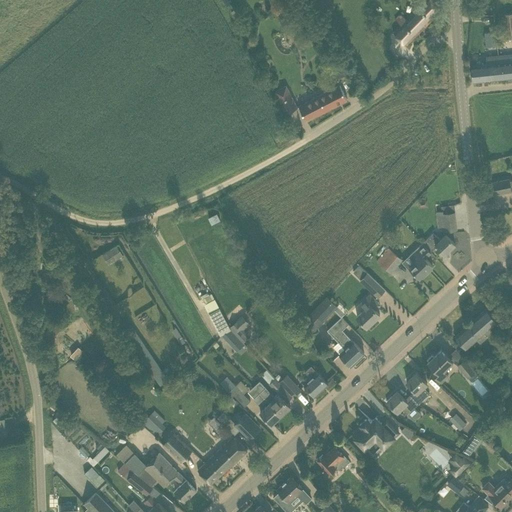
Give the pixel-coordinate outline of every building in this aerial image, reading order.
[(433,0),(416,0),(415,1),(420,5),(406,19),(401,14),(396,20),(401,24),(393,32),(406,45),(442,8),(433,0)] [(288,13),(296,25),(301,21),(297,16),(299,15),(294,8),(288,13)] [(511,36),(511,13),(501,15),(503,38),(511,36)] [(332,34),(327,25),(320,30),(325,38),(332,34)] [(489,48),(503,47),(501,33),(488,34),(489,48)] [(499,63),(496,63),(498,79),(511,77),(511,59),(509,60),(508,54),(498,55),(499,63)] [(498,55),(486,56),(486,64),(471,65),(473,81),(498,79),(496,63),(499,63),(498,55)] [(337,80),(344,75),(341,69),(333,73),(337,80)] [(286,85),(275,90),(287,113),(297,107),(286,85)] [(347,99),(343,90),(340,86),(299,106),(306,120),(347,99)] [(511,180),(509,181),(509,179),(491,183),(493,194),(511,191),(511,190),(511,180)] [(456,229),(454,204),(442,206),(443,210),(436,211),(438,227),(445,226),(445,230),(456,229)] [(433,232),(423,242),(431,251),(436,246),(444,254),(455,244),(446,234),(440,239),(433,232)] [(419,277),(421,279),(426,274),(425,272),(432,265),(425,257),(431,251),(423,242),(410,254),(416,261),(408,268),(412,273),(411,274),(415,278),(416,277),(418,278),(419,277)] [(117,246),(103,255),(109,264),(123,255),(117,246)] [(377,259),(391,271),(402,258),(388,246),(377,259)] [(359,265),(353,271),(357,274),(361,278),(367,272),(362,268),(359,265)] [(361,278),(360,279),(378,296),(385,289),(367,272),(361,278)] [(362,310),(357,316),(367,326),(380,314),(373,307),(378,302),(370,293),(357,305),(362,310)] [(212,294),(204,298),(206,303),(215,299),(212,294)] [(326,296),(304,320),(315,330),(338,306),(326,296)] [(220,308),(209,313),(218,331),(229,326),(220,308)] [(497,321),(486,308),(455,336),(466,348),(476,339),(480,343),(493,331),(490,327),(497,321)] [(242,315),(230,327),(243,342),(250,336),(244,329),(250,323),(242,315)] [(340,354),(344,358),(351,365),(364,353),(342,329),(349,324),(342,316),(327,330),(345,349),(340,354)] [(144,353),(147,351),(141,343),(143,342),(131,325),(123,331),(161,385),(174,376),(167,367),(162,370),(158,364),(154,367),(144,353)] [(231,329),(221,334),(237,351),(244,344),(231,329)] [(76,346),(69,354),(76,359),(82,351),(76,346)] [(434,355),(432,354),(427,358),(429,360),(428,361),(432,366),(429,369),(441,382),(448,375),(443,370),(453,361),(441,349),(434,355)] [(475,372),(465,359),(457,365),(468,378),(475,372)] [(305,371),(309,375),(311,378),(304,384),(315,396),(328,383),(311,365),(305,371)] [(275,378),(266,369),(261,374),(278,392),(283,387),(275,378)] [(417,372),(407,382),(415,390),(410,395),(419,404),(430,393),(423,387),(427,383),(424,379),(417,372)] [(287,374),(279,381),(293,395),(300,389),(287,374)] [(228,376),(220,383),(232,396),(234,394),(245,405),(250,400),(244,393),(236,384),(228,376)] [(254,386),(270,403),(281,414),(290,406),(279,394),(275,398),(259,381),(254,386)] [(272,423),(281,414),(270,403),(254,386),(248,391),(264,408),(261,411),(272,423)] [(397,391),(387,400),(394,407),(398,411),(402,408),(408,414),(414,420),(421,414),(415,407),(419,404),(410,395),(405,399),(397,391)] [(231,396),(227,400),(231,405),(236,400),(231,396)] [(140,419),(157,436),(166,427),(162,423),(165,420),(154,409),(146,419),(143,416),(140,419)] [(217,417),(235,434),(240,428),(250,438),(260,427),(247,414),(237,424),(223,411),(217,417)] [(131,415),(130,416),(125,422),(134,431),(140,424),(131,415)] [(361,425),(353,433),(356,436),(354,438),(364,449),(366,447),(375,438),(384,446),(384,447),(395,437),(395,436),(399,432),(386,419),(382,423),(376,417),(371,421),(368,418),(367,420),(366,418),(364,420),(361,423),(360,424),(361,425)] [(461,418),(455,424),(460,429),(466,423),(461,418)] [(192,449),(174,432),(163,444),(181,461),(192,449)] [(462,450),(468,455),(479,438),(472,434),(462,450)] [(247,450),(234,436),(199,469),(211,483),(228,468),(247,450)] [(109,450),(105,446),(93,458),(90,456),(87,459),(93,465),(109,450)] [(328,449),(318,459),(323,465),(323,466),(324,466),(328,470),(330,472),(336,466),(339,470),(345,464),(346,465),(350,461),(342,453),(335,446),(330,451),(328,449)] [(151,485),(157,479),(165,486),(174,477),(181,484),(175,490),(185,500),(196,490),(160,452),(147,465),(135,452),(125,463),(151,485)] [(151,485),(125,463),(124,462),(118,470),(128,479),(147,494),(153,487),(151,485)] [(96,487),(104,479),(90,465),(82,472),(96,487)] [(366,482),(374,475),(365,466),(358,473),(366,482)] [(447,484),(458,492),(463,497),(470,488),(464,484),(454,475),(447,484)] [(303,488),(291,476),(277,489),(289,502),(298,494),(306,503),(311,498),(303,489),(303,488)] [(489,480),(482,487),(488,494),(485,497),(492,503),(495,500),(501,507),(507,500),(505,498),(506,497),(510,493),(511,494),(511,482),(510,480),(508,482),(504,478),(495,487),(489,480)] [(84,503),(92,511),(114,511),(96,492),(84,503)] [(132,508),(135,511),(168,511),(158,501),(151,495),(145,502),(151,508),(146,511),(145,511),(137,503),(132,508)] [(483,511),(488,505),(477,496),(470,506),(469,505),(465,510),(462,508),(457,509),(454,511),(483,511)] [(430,511),(437,506),(431,502),(420,511),(430,511)]
